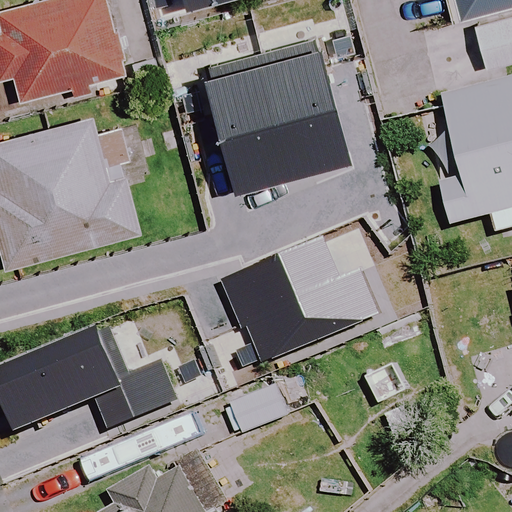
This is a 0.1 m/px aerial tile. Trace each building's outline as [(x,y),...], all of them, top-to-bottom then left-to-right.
[(133,69),(113,0),(20,0),(0,5),(0,52),(13,100),(133,69)] [(300,0),(204,0),(215,38),(305,14),(300,0)] [(511,0),(454,0),(458,15),(511,2),(511,0)] [(511,74),(449,92),(472,174),(443,182),(455,225),(511,208),(511,74)] [(110,162),(97,112),(0,137),(0,175),(3,187),(0,188),(0,243),(6,265),(146,228),(127,157),(110,162)] [(170,398),(143,281),(59,300),(63,319),(31,326),(41,371),(72,364),(84,417),(170,398)] [(319,404),(306,372),(236,402),(249,434),(319,404)] [(213,511),(182,453),(129,482),(141,503),(124,511),(213,511)]
